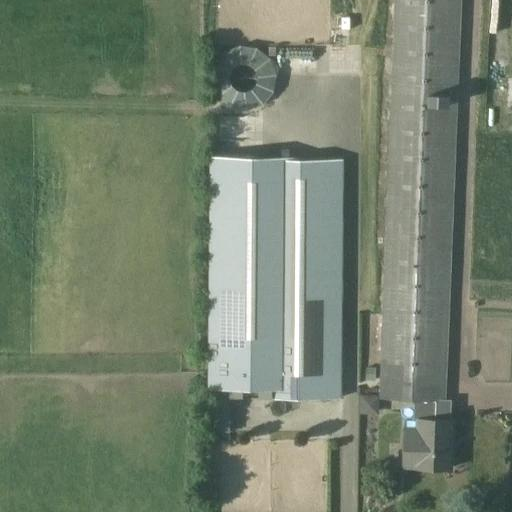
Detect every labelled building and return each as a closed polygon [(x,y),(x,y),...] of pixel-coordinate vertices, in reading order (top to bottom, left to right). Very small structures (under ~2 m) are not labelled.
[(394,0),(379,396),(379,400),(414,401),(414,400),(446,400),(461,0),(394,0)] [(511,0),(492,0),(492,23),(511,23),(511,0)] [(358,59),(310,58),(309,87),(358,89),(358,59)] [(211,157),(210,340),(293,340),(292,398),(340,398),(342,158),(211,157)] [(292,398),(293,340),(210,340),(209,389),(276,390),(276,398),(292,398)] [(404,427),(403,467),(452,469),(453,420),(451,420),(451,400),(446,400),(414,400),(414,401),(413,428),(404,427)]
